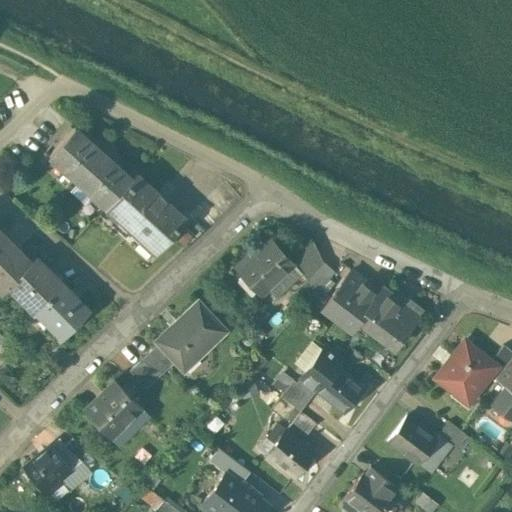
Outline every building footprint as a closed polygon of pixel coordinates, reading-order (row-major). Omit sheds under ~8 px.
[(132,177),(75,126),(49,155),(106,206),(132,177)] [(187,218),(136,172),(132,177),(106,206),(156,252),(187,218)] [(4,236),(0,239),(0,286),(3,289),(8,283),(9,283),(30,262),(19,251),(21,249),(13,241),(11,243),(4,236)] [(269,237),(250,255),(248,252),(235,264),(261,293),(293,263),(269,237)] [(46,267),(35,256),(30,262),(9,283),(8,283),(21,297),(24,294),(37,307),(62,283),(54,275),(56,273),(48,265),(46,267)] [(321,262),(300,285),(312,296),(333,272),(321,262)] [(352,269),(323,307),(351,329),(358,320),(379,289),(352,269)] [(62,283),(37,307),(50,321),(48,323),(61,337),(88,309),(77,298),(79,296),(71,288),(69,290),(62,283)] [(394,293),(383,284),(379,289),(358,320),(394,347),(423,310),(397,290),(394,293)] [(198,300),(156,339),(159,342),(175,360),(183,369),(225,329),(198,300)] [(9,335),(0,343),(0,362),(1,363),(19,344),(9,335)] [(464,339),(435,376),(468,402),(492,372),(498,364),(492,360),(464,339)] [(175,360),(159,342),(140,360),(163,371),(175,360)] [(511,359),(511,350),(504,344),(492,360),(498,364),(492,372),(499,377),(511,359)] [(342,358),(325,345),(299,377),(344,413),(364,387),(337,365),(342,358)] [(511,359),(499,377),(498,377),(511,387),(497,404),(511,414),(511,359)] [(163,371),(140,360),(130,369),(146,387),(163,371)] [(114,379),(84,409),(108,433),(120,421),(122,424),(140,406),(114,379)] [(313,394),(293,379),(281,395),(300,410),(313,394)] [(300,410),(281,395),(271,408),(291,423),(300,410)] [(436,437),(407,415),(388,440),(416,462),(436,437)] [(470,437),(448,420),(438,432),(460,450),(470,437)] [(279,422),(267,436),(275,442),(286,428),(279,422)] [(315,450),(286,428),(275,442),(267,453),(296,475),(315,450)] [(89,452),(72,437),(65,446),(82,461),(89,452)] [(436,437),(416,462),(425,469),(445,444),(436,437)] [(51,444),(24,466),(47,493),(61,481),(58,478),(71,467),(51,444)] [(184,469),(168,457),(156,471),(167,480),(172,484),(184,469)] [(396,485),(372,467),(367,474),(363,472),(338,504),(348,511),(360,511),(361,511),(362,511),(396,511),(404,503),(391,493),(396,485)] [(167,480),(156,471),(151,478),(162,487),(167,480)] [(220,474),(201,498),(211,506),(230,482),(220,474)] [(61,481),(47,493),(53,501),(68,489),(61,481)] [(252,511),(259,504),(230,482),(211,506),(218,511),(252,511)] [(436,503),(423,493),(416,501),(430,511),(436,503)] [(181,511),(164,499),(154,511),(181,511)]
